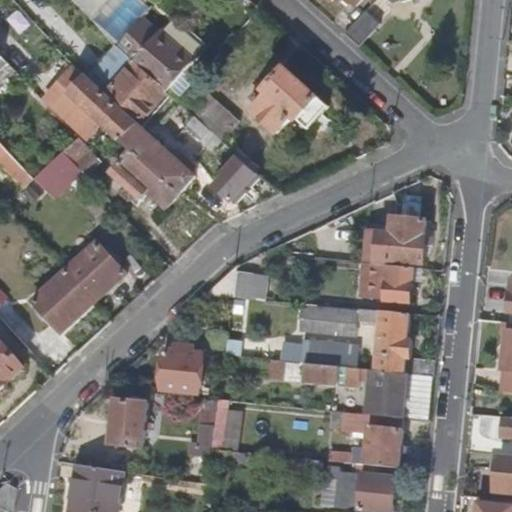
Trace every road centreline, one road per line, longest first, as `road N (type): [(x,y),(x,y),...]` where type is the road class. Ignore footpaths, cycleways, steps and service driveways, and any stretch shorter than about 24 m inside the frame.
road 1 (residential): [(424,140),(226,244),(53,406)]
road 2 (residential): [(434,511),(468,177)]
road 3 (residential): [(270,0),(424,140)]
road 4 (residential): [(487,0),(468,177)]
